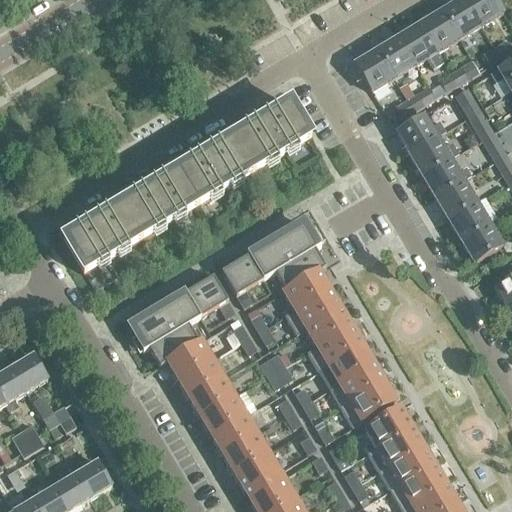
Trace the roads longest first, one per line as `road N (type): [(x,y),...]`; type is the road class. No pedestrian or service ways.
road 1 (residential): [(511,391),(312,57)]
road 2 (residential): [(20,232),(312,57)]
road 3 (residential): [(188,511),(50,281)]
